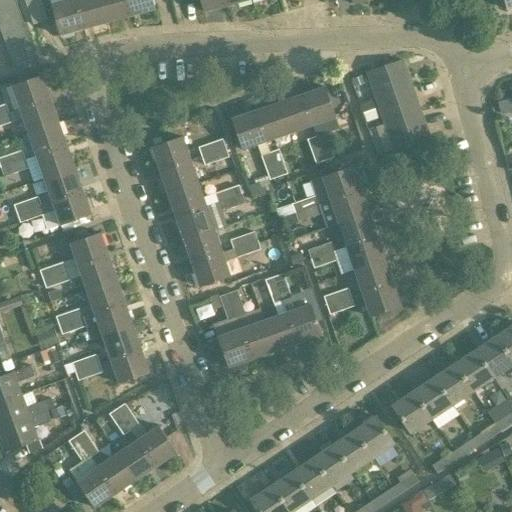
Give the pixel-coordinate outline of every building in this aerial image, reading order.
[(14,0),(0,0),(0,11),(17,6),(14,0)] [(23,0),(28,24),(46,20),(41,0),(23,0)] [(84,29),(76,0),(49,0),(59,35),(84,29)] [(76,0),(84,29),(107,22),(101,0),(76,0)] [(101,0),(107,22),(131,16),(126,0),(101,0)] [(155,10),(152,0),(126,0),(131,16),(155,10)] [(225,0),(200,0),(203,12),(227,6),(225,0)] [(511,0),(503,0),(506,10),(511,8),(511,0)] [(17,6),(0,11),(0,23),(21,17),(17,6)] [(21,17),(0,23),(0,29),(2,35),(25,27),(21,17)] [(25,27),(2,35),(6,46),(28,38),(25,27)] [(28,38),(6,46),(10,57),(32,49),(28,38)] [(14,68),(36,60),(32,49),(10,57),(14,68)] [(402,60),(367,72),(376,99),(412,87),(402,60)] [(42,75),(11,86),(19,110),(50,99),(42,75)] [(325,87),(301,95),(312,126),(336,118),(325,87)] [(385,123),(420,111),(412,87),(376,99),(385,123)] [(278,103),(289,134),(312,126),(301,95),(278,103)] [(28,133),(58,122),(50,99),(19,110),(28,133)] [(511,111),(511,107),(510,99),(498,103),(501,114),(511,111)] [(375,110),(372,101),(360,105),(363,114),(375,110)] [(254,112),(265,142),(289,134),(278,103),(254,112)] [(0,107),(0,117),(9,114),(6,105),(0,107)] [(394,150),(429,137),(420,111),(385,123),(394,150)] [(242,150),(265,142),(254,112),(231,120),(236,132),(242,150)] [(0,127),(12,123),(9,114),(0,117),(0,127)] [(36,156),(66,145),(58,122),(28,133),(36,156)] [(325,134),(316,137),(325,162),(334,159),(325,134)] [(152,147),(160,171),(191,161),(183,137),(152,147)] [(316,165),(325,162),(316,137),(307,141),(316,165)] [(199,148),(202,158),(227,150),(223,140),(199,148)] [(66,145),(36,156),(44,179),(74,168),(66,145)] [(229,158),(227,150),(202,158),(205,166),(229,158)] [(279,150),(270,153),(279,178),(288,174),(279,150)] [(0,159),(0,166),(1,169),(25,160),(22,152),(0,159)] [(270,181),(279,178),(270,153),(261,156),(270,181)] [(29,170),(25,160),(1,169),(4,178),(29,170)] [(191,161),(160,171),(168,194),(199,184),(191,161)] [(352,166),(322,177),(330,201),(361,190),(352,166)] [(74,168),(44,179),(52,202),(82,191),(74,168)] [(259,183),(249,187),(254,200),(263,197),(259,183)] [(199,184),(168,194),(176,217),(207,207),(199,184)] [(215,195),(218,204),(242,196),(239,187),(215,195)] [(361,190),(330,201),(338,223),(368,213),(361,190)] [(91,215),(82,191),(52,202),(60,226),(61,226),(64,232),(90,223),(88,216),(91,215)] [(245,204),(242,196),(218,204),(221,213),(245,204)] [(292,205),(295,213),(319,205),(316,196),(292,205)] [(14,206),(17,215),(41,206),(38,198),(14,206)] [(323,214),(319,205),(295,213),(298,223),(323,214)] [(44,216),(41,206),(17,215),(20,224),(44,216)] [(207,207),(176,217),(184,240),(215,230),(207,207)] [(43,212),(48,229),(59,225),(54,209),(43,212)] [(368,213),(338,223),(346,247),(376,236),(368,213)] [(215,230),(184,240),(192,263),(223,253),(215,230)] [(71,243),(79,267),(109,257),(100,233),(71,243)] [(230,241),(233,250),(258,242),(255,233),(230,241)] [(376,236),(346,247),(353,270),(384,259),(376,236)] [(261,250),(258,242),(233,250),(236,259),(261,250)] [(308,252),(311,260),(335,251),(332,243),(308,252)] [(338,261),(335,251),(311,260),(314,269),(338,261)] [(231,277),(223,253),(192,263),(200,287),(231,277)] [(109,257),(79,267),(87,290),(117,280),(109,257)] [(305,268),(302,259),(291,262),(294,271),(305,268)] [(384,259),(353,270),(361,293),(392,283),(384,259)] [(40,272),(42,279),(66,271),(63,263),(40,272)] [(70,281),(66,271),(42,279),(46,289),(70,281)] [(283,275),(275,278),(283,301),(291,298),(283,275)] [(265,281),(273,305),(283,301),(275,278),(265,281)] [(117,280),(87,290),(95,313),(125,303),(117,280)] [(400,307),(392,283),(361,293),(370,317),(400,307)] [(324,298),(327,305),(351,297),(349,289),(324,298)] [(62,299),(59,290),(48,294),(51,303),(62,299)] [(237,291),(229,294),(237,318),(246,315),(237,291)] [(223,307),(228,321),(237,318),(229,294),(220,298),(219,295),(209,298),(214,311),(223,307)] [(355,307),(351,297),(327,305),(330,315),(355,307)] [(291,298),(283,301),(287,312),(298,343),(322,334),(319,327),(311,304),(295,309),(291,298)] [(12,300),(0,304),(0,313),(15,308),(12,300)] [(103,336),(133,326),(125,303),(95,313),(83,317),(59,326),(62,335),(86,327),(87,329),(99,325),(103,336)] [(246,315),(237,318),(252,359),(275,351),(264,321),(260,309),(246,315)] [(56,318),(59,326),(83,317),(81,310),(56,318)] [(287,312),(264,321),(275,351),(298,343),(287,312)] [(217,326),(214,327),(217,337),(228,368),(252,359),(237,318),(228,321),(217,326)] [(111,360),(141,349),(133,326),(103,336),(111,360)] [(511,326),(496,337),(511,361),(511,326)] [(36,336),(41,349),(57,343),(52,330),(36,336)] [(511,365),(511,361),(496,337),(475,351),(493,378),(511,365)] [(59,351),(64,363),(78,358),(74,346),(59,351)] [(149,373),(141,349),(111,360),(119,383),(149,373)] [(54,371),(52,365),(59,362),(56,352),(48,354),(47,350),(41,352),(48,373),(54,371)] [(493,378),(475,351),(455,364),(473,391),(493,378)] [(73,364),(75,371),(99,363),(96,356),(73,364)] [(14,369),(11,361),(1,364),(4,372),(14,369)] [(103,373),(99,363),(75,371),(79,382),(103,373)] [(473,391),(455,364),(434,378),(452,405),(473,391)] [(30,365),(0,376),(0,402),(21,395),(16,382),(34,375),(30,365)] [(414,392),(432,419),(452,405),(434,378),(414,392)] [(410,433),(432,419),(414,392),(392,406),(410,433)] [(21,395),(0,402),(0,427),(46,411),(43,401),(25,407),(21,395)] [(511,403),(508,398),(487,410),(493,421),(511,410),(511,403)] [(125,404),(117,410),(131,430),(139,425),(125,404)] [(123,435),(131,430),(117,410),(110,415),(123,435)] [(50,421),(46,411),(0,427),(0,435),(6,452),(37,441),(32,427),(50,421)] [(511,412),(494,424),(500,432),(511,424),(511,412)] [(375,417),(354,431),(372,459),(393,445),(375,417)] [(474,438),(480,446),(500,432),(494,424),(474,438)] [(159,426),(138,440),(156,467),(177,453),(159,426)] [(372,459),(354,431),(333,445),(351,472),(372,459)] [(85,432),(77,437),(91,458),(99,453),(85,432)] [(83,464),(91,458),(77,437),(69,442),(83,464)] [(453,451),(459,460),(480,446),(474,438),(453,451)] [(117,454),(135,480),(156,467),(138,440),(117,454)] [(351,472),(333,445),(313,459),(331,486),(351,472)] [(507,445),(500,447),(503,457),(510,454),(507,445)] [(495,450),(485,455),(491,467),(501,462),(495,450)] [(438,474),(459,460),(453,451),(432,466),(438,474)] [(97,467),(115,494),(135,480),(117,454),(97,467)] [(331,486),(313,459),(292,472),(310,500),(331,486)] [(76,482),(94,508),(115,494),(97,467),(76,482)] [(272,486),(289,511),(291,511),(310,500),(292,472),(272,486)] [(413,474),(392,488),(398,496),(419,483),(413,474)] [(423,491),(429,501),(456,485),(450,474),(423,491)] [(258,511),(289,511),(272,486),(251,500),(258,511)] [(371,503),(377,510),(398,496),(392,488),(371,503)] [(419,511),(412,499),(400,506),(403,511),(419,511)] [(356,511),(374,511),(377,510),(371,503),(356,511)]
